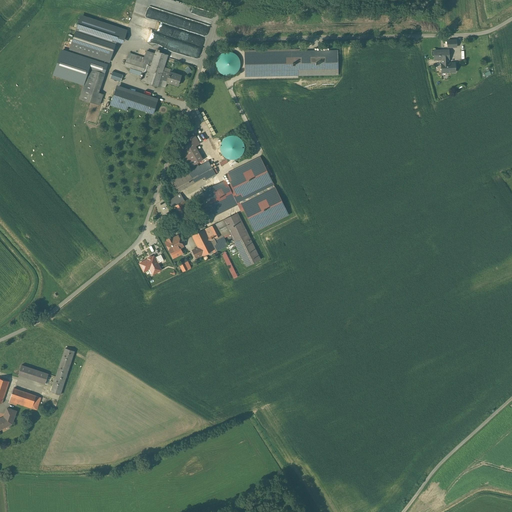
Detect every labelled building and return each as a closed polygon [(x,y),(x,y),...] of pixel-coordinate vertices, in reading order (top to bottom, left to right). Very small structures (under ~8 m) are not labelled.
[(208,35),(210,27),(167,14),(166,17),(167,18),(166,20),(161,18),(160,21),(208,35)] [(122,43),(126,32),(80,17),(70,49),(109,62),(116,41),(122,43)] [(162,33),(159,43),(181,50),(184,40),(162,33)] [(51,44),(41,44),(41,48),(39,48),(39,49),(41,49),(41,52),(51,52),(51,44)] [(297,51),(297,49),(244,51),(245,76),(298,75),(337,74),(338,51),(297,51)] [(170,71),(170,69),(164,67),(168,55),(155,51),(155,53),(147,50),(144,58),(129,52),(124,66),(130,68),(129,72),(142,76),(141,81),(160,88),(163,81),(166,82),(170,71)] [(434,60),(442,59),(442,64),(449,63),(448,50),(434,51),(434,55),(434,60)] [(239,68),(240,63),(239,59),(236,55),(232,52),(228,52),(223,53),(219,55),(217,59),(216,64),(217,68),(220,72),(224,75),(228,76),(233,75),(237,72),(239,68)] [(442,64),(441,64),(441,72),(455,72),(455,63),(449,63),(442,64)] [(106,69),(91,64),(80,98),(98,104),(99,105),(103,95),(98,93),(106,69)] [(170,71),(166,82),(178,85),(182,75),(170,71)] [(157,100),(116,86),(110,104),(111,105),(127,110),(128,106),(153,114),(157,100)] [(199,144),(194,135),(186,140),(188,144),(179,149),(191,170),(171,181),(177,192),(204,177),(206,180),(216,175),(215,173),(217,172),(215,168),(213,169),(208,161),(198,166),(196,163),(202,160),(195,146),(199,144)] [(243,151),(244,147),(243,142),(240,138),(236,136),(232,135),(227,136),(223,139),(221,143),(220,147),(221,152),(224,156),(228,158),(232,159),(237,158),(241,155),(243,151)] [(260,157),(226,174),(231,184),(228,185),(237,203),(238,202),(239,203),(240,204),(241,204),(254,231),(288,214),(260,157)] [(226,180),(203,192),(214,215),(239,203),(238,202),(237,203),(228,185),(226,180)] [(172,207),(184,200),(180,194),(169,200),(172,207)] [(184,200),(172,207),(183,226),(195,220),(184,200)] [(260,260),(237,213),(206,228),(205,226),(201,228),(202,230),(198,232),(196,228),(190,231),(198,247),(192,250),(196,258),(202,255),(210,251),(211,254),(228,246),(223,236),(230,232),(247,266),(260,260)] [(183,246),(180,241),(176,243),(173,238),(172,237),(166,240),(167,241),(165,242),(170,252),(179,248),(183,246)] [(179,248),(170,252),(173,258),(182,253),(179,248)] [(225,251),(221,253),(222,255),(233,279),(238,277),(225,251)] [(187,262),(180,265),(183,271),(190,267),(187,262)] [(74,352),(65,349),(56,377),(51,393),(60,395),(74,352)] [(48,374),(21,365),(18,375),(45,384),(48,374)] [(0,402),(1,403),(8,382),(0,379),(0,402)] [(40,398),(13,389),(8,402),(17,405),(18,403),(36,409),(40,398)] [(12,424),(16,411),(7,408),(4,417),(0,418),(0,429),(1,429),(6,427),(6,426),(12,424)]
